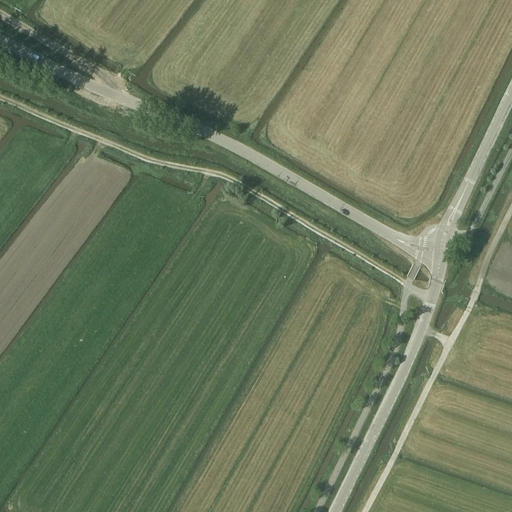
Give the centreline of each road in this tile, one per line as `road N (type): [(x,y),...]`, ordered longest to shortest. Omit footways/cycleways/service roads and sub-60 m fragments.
road 1 (track): [(0,99),(156,163),(224,175),(430,297)]
road 2 (unclassified): [(400,241),(212,134),(0,40)]
road 3 (track): [(365,511),(511,209)]
road 4 (unclassified): [(335,511),(422,328),(438,264)]
road 5 (unclassified): [(459,203),(511,94)]
